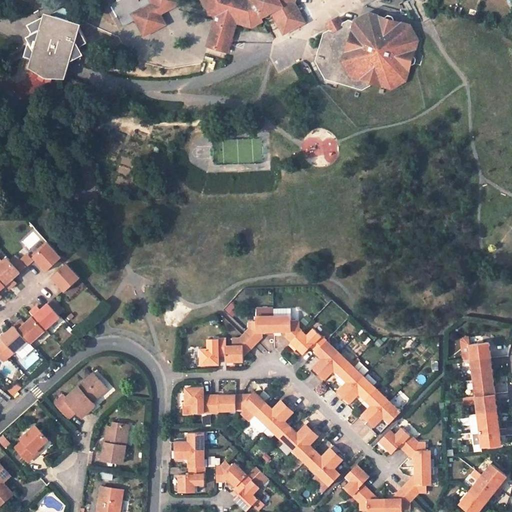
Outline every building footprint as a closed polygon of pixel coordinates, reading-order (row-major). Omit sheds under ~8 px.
[(115,0),(117,3),(111,6),(123,28),(136,21),(134,16),(154,5),(159,15),(180,3),(178,0),(115,0)] [(202,0),(207,9),(214,11),(217,17),(208,47),(227,52),(236,23),(250,27),(263,21),(261,17),(259,12),(252,0),(202,0)] [(252,0),(259,12),(264,10),(270,12),(272,12),(280,26),(293,30),(306,23),(296,5),(297,0),(252,0)] [(136,21),(145,36),(165,24),(159,15),(154,5),(134,16),(136,21)] [(76,23),(69,9),(64,7),(50,15),(76,23)] [(210,14),(217,17),(214,11),(207,9),(210,14)] [(73,50),(87,43),(80,29),(81,24),(76,23),(50,15),(45,13),(44,18),(30,26),(37,39),(28,68),(45,78),(64,80),(73,50)] [(372,13),(356,21),(350,19),(344,23),(342,27),(334,31),(330,30),(325,32),(316,61),(326,79),(364,90),(377,83),(392,87),(407,80),(411,65),(413,65),(417,64),(418,59),(416,55),(414,55),(419,40),(410,24),(395,20),(396,17),(395,15),(391,13),(387,15),(386,17),(372,13)] [(344,23),(340,17),(327,24),(330,30),(334,31),(342,27),(344,23)] [(293,30),(280,26),(284,35),(293,30)] [(35,255),(48,271),(63,257),(49,242),(35,255)] [(22,271),(28,265),(18,253),(11,259),(22,271)] [(11,288),(17,283),(13,279),(16,277),(22,271),(11,259),(10,256),(0,264),(0,275),(8,284),(11,288)] [(66,291),(81,278),(68,263),(53,276),(66,291)] [(60,313),(66,308),(56,297),(50,302),(60,313)] [(44,308),(41,309),(38,306),(32,311),(35,315),(47,329),(62,315),(60,313),(50,302),(44,308)] [(299,311),(296,309),(274,309),(274,317),(292,316),(292,321),(299,321),(299,311)] [(28,321),(26,323),(23,320),(17,325),(30,340),(32,342),(47,329),(35,315),(28,321)] [(299,328),(299,321),(292,321),(292,316),(274,317),(275,332),(282,331),(287,331),(287,336),(293,341),(302,331),(299,328)] [(274,317),(257,317),(257,322),(249,322),(250,328),(247,332),(258,343),(263,338),(263,332),(267,332),(275,332),(274,317)] [(17,325),(4,336),(7,340),(1,345),(12,356),(30,340),(17,325)] [(328,341),(315,328),(307,336),(302,331),(293,341),(298,346),(305,353),(312,346),(317,352),(328,341)] [(255,346),(258,343),(247,332),(244,335),(255,346)] [(244,335),(239,339),(233,339),(234,347),(228,347),(228,354),(228,356),(228,361),(235,361),(245,361),(245,352),(250,352),(255,346),(244,335)] [(473,361),(471,344),(470,344),(470,338),(465,339),(463,342),(465,362),(473,361)] [(228,339),(211,339),(211,349),(203,349),(203,356),(203,364),(220,364),(220,356),(220,354),(228,354),(228,347),(228,339)] [(322,357),(324,359),(312,371),(317,376),(340,352),(328,341),(317,352),(322,357)] [(492,358),(491,350),(488,350),(488,346),(489,345),(490,343),(489,342),(488,341),(471,344),(473,361),(492,358)] [(1,345),(0,346),(0,354),(6,361),(12,356),(1,345)] [(317,376),(322,381),(335,369),(336,370),(341,375),(352,364),(340,352),(317,376)] [(492,369),(491,368),(490,365),(493,365),(492,358),(473,361),(474,377),(490,375),(493,373),(493,371),(493,370),(492,369)] [(347,380),(349,382),(336,394),(342,400),(364,376),(352,364),(341,375),(347,380)] [(106,387),(94,374),(67,398),(66,398),(78,411),(83,417),(96,405),(91,400),(106,387)] [(342,400),(348,405),(360,393),(361,394),(366,399),(377,388),(364,376),(342,400)] [(477,395),(496,393),(495,387),(493,387),(492,384),(494,384),(494,383),(495,382),(494,380),(493,380),(491,380),(491,379),(475,381),(477,395)] [(24,385),(20,380),(10,389),(15,393),(24,385)] [(206,387),(187,387),(188,401),(195,401),(195,405),(195,413),(213,413),(212,397),(206,397),(206,394),(206,387)] [(372,404),(373,405),(361,417),(367,423),(389,400),(377,388),(366,399),(372,404)] [(237,409),(245,409),(249,406),(252,409),(258,414),(268,403),(256,391),(249,397),(244,393),(237,393),(237,409)] [(213,413),(221,412),(221,410),(237,409),(237,393),(220,394),(220,397),(212,397),(213,413)] [(496,405),(495,404),(494,400),(497,400),(496,393),(477,395),(478,413),(496,411),(496,410),(497,409),(497,407),(497,406),(496,405)] [(78,411),(66,398),(67,398),(64,395),(55,403),(69,418),(78,411)] [(291,403),(285,398),(274,408),(268,403),(258,414),(270,426),(291,403)] [(367,423),(372,428),(384,416),(386,417),(391,422),(401,411),(389,400),(367,423)] [(293,426),(286,420),(297,409),(291,403),(270,426),(277,432),(282,437),(293,426)] [(496,411),(478,413),(480,429),(500,426),(499,420),(497,420),(497,417),(498,415),(498,414),(496,410),(496,411)] [(270,426),(258,414),(256,416),(252,420),(252,423),(261,432),(264,432),(268,428),(270,426)] [(316,427),(310,421),(299,432),(293,426),(282,437),(287,443),(295,450),(316,427)] [(113,428),(108,428),(102,460),(123,463),(126,446),(123,445),(126,425),(114,423),(113,428)] [(49,437),(38,426),(24,438),(26,440),(18,447),(28,459),(43,446),(41,444),(49,437)] [(275,434),(277,432),(270,426),(268,428),(275,434)] [(318,449),(311,443),(321,432),(316,427),(295,450),(301,456),(307,461),(318,449)] [(417,439),(404,428),(397,435),(391,429),(382,440),(387,445),(394,452),(401,445),(406,450),(417,439)] [(501,431),(481,433),(482,447),(500,445),(500,444),(501,443),(501,441),(501,440),(499,439),(499,436),(501,436),(501,431)] [(190,432),(190,442),(173,442),(173,449),(206,449),(206,440),(205,432),(190,432)] [(431,459),(431,450),(426,450),(426,442),(421,442),(417,439),(406,450),(411,455),(416,455),(416,467),(432,466),(431,459)] [(285,444),(293,452),(295,450),(287,443),(285,444)] [(341,450),(335,445),(324,455),(318,449),(307,461),(312,467),(319,473),(341,450)] [(173,449),(173,459),(190,458),(191,466),(207,466),(206,459),(206,449),(173,449)] [(299,458),(301,456),(295,450),(293,452),(299,458)] [(317,475),(314,478),(321,485),(320,488),(321,490),(324,492),(342,473),(336,467),(347,456),(341,450),(319,473),(317,475)] [(0,461),(0,500),(4,497),(3,496),(8,491),(0,482),(11,473),(0,461)] [(225,481),(228,477),(232,481),(237,486),(247,475),(235,463),(231,466),(227,461),(223,465),(218,465),(218,481),(225,481)] [(496,485),(500,480),(498,479),(499,477),(501,477),(502,477),(503,476),(503,474),(502,472),(503,472),(489,461),(480,472),(496,485)] [(347,475),(352,480),(351,481),(345,487),(359,499),(369,488),(364,483),(370,476),(358,464),(347,475)] [(191,466),(192,475),(182,474),(182,492),(198,492),(198,483),(200,483),(207,483),(207,466),(191,466)] [(261,471),(256,466),(247,475),(237,486),(242,491),(236,497),(249,510),(253,505),(259,500),(253,494),(260,487),(253,480),(261,471)] [(419,493),(428,493),(427,485),(432,485),(432,474),(432,466),(416,467),(417,479),(410,479),(406,483),(417,495),(419,493)] [(311,468),(317,475),(319,473),(312,467),(311,468)] [(480,472),(469,486),(484,498),(485,497),(486,497),(487,496),(486,493),(489,490),(490,492),(496,485),(480,472)] [(403,487),(414,498),(417,495),(406,483),(403,487)] [(483,502),(485,499),(484,498),(469,486),(467,489),(481,501),(483,502)] [(120,511),(123,490),(102,487),(97,511),(120,511)] [(402,511),(403,509),(410,510),(410,503),(414,498),(403,487),(398,492),(398,499),(386,499),(386,511),(402,511)] [(360,500),(360,509),(368,509),(368,511),(386,511),(386,499),(375,499),(375,493),(369,488),(359,499),(360,500)] [(481,501),(467,489),(456,502),(468,511),(474,511),(477,509),(475,507),(477,505),(479,505),(481,504),(481,503),(481,501)] [(0,506),(14,494),(10,490),(8,491),(3,496),(4,497),(0,500),(0,506)]
